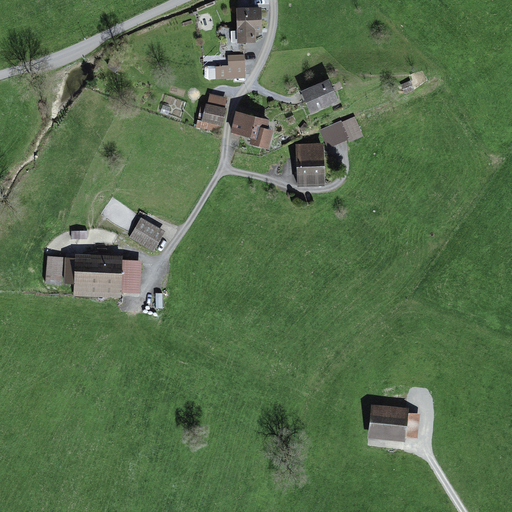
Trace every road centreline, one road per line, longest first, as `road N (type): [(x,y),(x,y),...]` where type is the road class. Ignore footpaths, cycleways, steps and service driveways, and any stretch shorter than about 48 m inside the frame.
road 1 (track): [(151,285),(224,170),(227,126),(272,36),(272,0)]
road 2 (tertiary): [(178,0),(0,73)]
